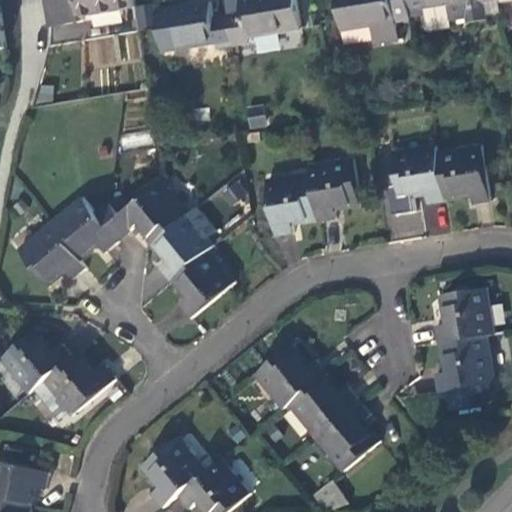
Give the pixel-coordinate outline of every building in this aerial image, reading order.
[(45,0),(49,23),(82,18),(81,13),(134,4),(133,0),(45,0)] [(134,4),(138,28),(159,25),(156,7),(155,0),(134,4)] [(214,45),(231,43),(226,11),(210,14),(208,0),(202,0),(156,7),(159,25),(162,46),(213,38),(214,45)] [(240,0),(242,9),(226,11),(231,43),(247,40),(245,33),(298,25),(293,0),(240,0)] [(393,17),(409,14),(407,3),(406,0),(336,0),(340,25),(370,20),(372,35),(395,32),(393,17)] [(481,0),(483,0),(443,0),(446,14),(462,12),(463,17),(483,14),(482,9),(481,0)] [(482,9),(498,7),(496,0),(483,0),(481,0),(482,9)] [(135,32),(117,36),(123,63),(141,59),(135,32)] [(88,68),(119,65),(117,36),(86,38),(88,68)] [(246,110),(250,129),(266,126),(262,106),(246,110)] [(428,202),(446,199),(445,194),(438,152),(437,145),(393,152),(400,194),(426,190),(428,202)] [(482,145),(438,152),(445,194),(473,190),(475,202),(491,200),(482,145)] [(355,159),(311,166),(312,173),(318,215),(319,220),(336,217),(334,205),(361,201),(355,159)] [(292,220),(318,215),(312,173),(268,181),(277,235),(294,232),(292,220)] [(121,211),(110,198),(96,208),(119,236),(140,219),(157,241),(190,214),(161,178),(121,211)] [(98,240),(106,251),(121,239),(119,236),(96,208),(86,196),(54,222),(80,254),(98,240)] [(219,230),(200,206),(190,214),(157,241),(171,258),(162,266),(173,280),(176,278),(210,250),(216,245),(210,238),(219,230)] [(75,276),(89,265),(80,254),(54,222),(21,248),(48,281),(66,266),(75,276)] [(236,282),(210,250),(176,278),(191,297),(183,303),(194,317),(236,282)] [(437,324),(440,341),(444,340),(488,334),(494,333),(487,286),(446,292),(450,322),(437,324)] [(5,357),(32,391),(34,389),(75,356),(64,343),(55,351),(37,330),(5,357)] [(494,380),(488,334),(444,340),(449,370),(437,371),(440,388),(494,380)] [(260,373),(287,406),(293,401),(327,374),(330,371),(320,358),(310,366),(293,346),(260,373)] [(99,373),(81,352),(75,356),(34,389),(61,421),(73,410),(76,413),(118,378),(108,365),(99,373)] [(342,392),(327,374),(293,401),(320,433),(361,399),(350,385),(342,392)] [(460,389),(447,391),(450,405),(463,403),(460,389)] [(372,412),(361,399),(320,433),(348,468),(381,440),(364,419),(372,412)] [(156,490),(167,504),(183,491),(210,469),(182,435),(148,462),(165,483),(156,490)] [(227,511),(253,491),(225,457),(210,469),(183,491),(194,505),(203,498),(214,511),(227,511)] [(0,458),(0,500),(32,507),(37,483),(49,486),(53,469),(0,458)] [(319,493),(330,506),(353,499),(336,478),(319,493)] [(0,500),(0,511),(31,511),(32,507),(0,500)]
